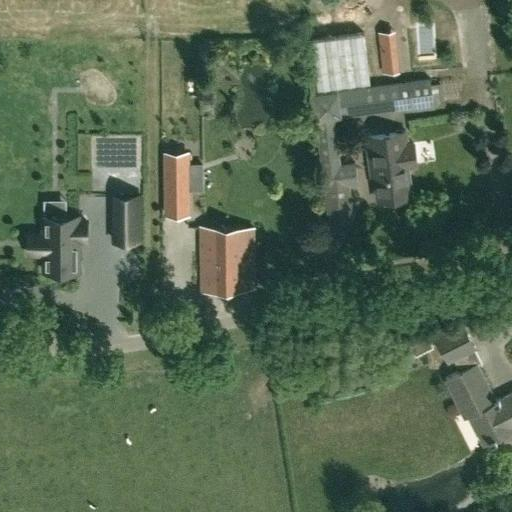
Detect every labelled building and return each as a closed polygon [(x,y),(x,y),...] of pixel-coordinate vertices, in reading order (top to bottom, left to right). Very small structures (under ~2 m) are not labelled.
[(369,82),(362,32),(312,38),(318,88),(369,82)] [(421,35),(400,35),(400,77),(422,77),(421,35)] [(90,51),(89,104),(206,106),(207,58),(148,56),(107,55),(107,51),(90,51)] [(399,70),(397,58),(382,60),(383,72),(399,70)] [(341,169),(334,115),(340,115),(340,113),(412,104),(412,105),(433,102),(430,77),(311,93),(328,225),(354,222),(350,190),(358,189),(355,167),(341,169)] [(259,84),(260,130),(271,129),(270,84),(259,84)] [(373,165),(378,200),(384,199),(384,203),(405,200),(405,196),(411,195),(407,165),(416,164),(414,143),(407,143),(406,130),(366,136),(370,165),(373,165)] [(187,164),(166,164),(166,189),(187,189),(187,164)] [(140,193),(114,193),(114,239),(140,239),(140,193)] [(79,219),(79,215),(43,215),(43,232),(29,232),(29,253),(43,253),(43,270),(66,270),(66,272),(71,272),(71,270),(79,270),(79,239),(86,239),(86,219),(79,219)] [(201,289),(254,285),(254,227),(200,226),(201,289)] [(452,358),(458,371),(445,377),(464,416),(468,415),(484,444),(489,442),(490,443),(496,439),(495,438),(511,429),(511,390),(498,398),(498,397),(493,399),(475,364),(479,361),(473,347),(474,346),(462,324),(435,337),(448,360),(452,358)] [(415,357),(432,348),(428,341),(411,349),(415,357)]
